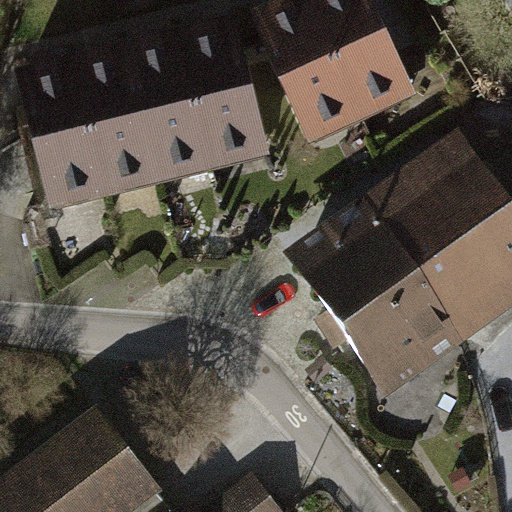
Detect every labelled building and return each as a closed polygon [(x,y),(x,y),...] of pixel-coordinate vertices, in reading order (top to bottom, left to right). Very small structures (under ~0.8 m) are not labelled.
[(307,0),(288,0),(251,17),(311,149),(365,124),(307,0)] [(372,0),(307,0),(365,124),(418,100),(372,0)] [(237,21),(181,34),(216,175),(272,161),(237,21)] [(181,34),(126,48),(161,188),(216,175),(181,34)] [(126,48),(71,62),(106,202),(161,188),(126,48)] [(71,62),(16,75),(51,216),(106,202),(71,62)] [(460,134),(284,259),(325,317),(315,323),(336,353),(346,346),(387,404),(511,315),(511,204),(511,205),(460,134)] [(0,511),(143,511),(163,497),(98,412),(0,486),(0,511)] [(208,511),(281,511),(254,477),(208,511)]
